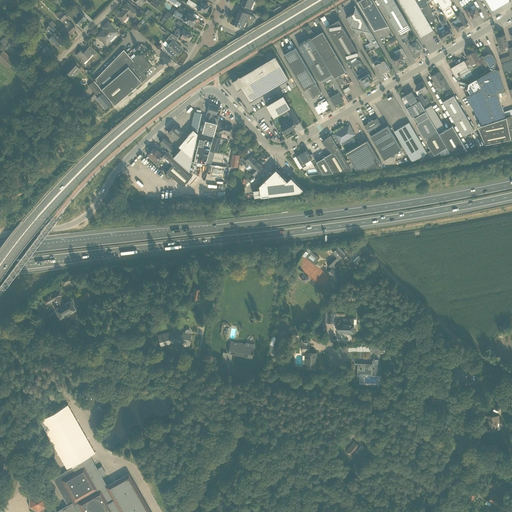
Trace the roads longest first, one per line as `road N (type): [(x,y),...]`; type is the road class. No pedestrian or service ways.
road 1 (motorway): [(0,265),(353,225),(511,197)]
road 2 (motorway): [(511,185),(352,213),(0,253)]
road 3 (secondary): [(0,271),(50,207),(138,124),(325,0)]
road 4 (secondary): [(310,0),(129,121),(0,258)]
road 5 (unclassified): [(0,235),(83,218),(125,159),(209,89),(269,146)]
road 6 (residential): [(331,391),(11,317)]
road 7 (unclassified): [(269,146),(287,147),(511,14)]
road 8 (residential): [(511,373),(454,337),(358,243)]
road 9 (residential): [(0,118),(117,0)]
road 10 (track): [(82,388),(57,362),(11,362),(10,395),(39,426)]
road 11 (residential): [(456,437),(392,402),(331,391)]
road 12 (track): [(242,422),(157,442),(121,462)]
